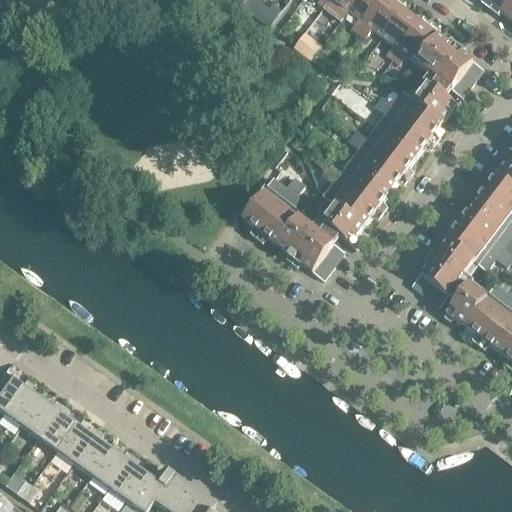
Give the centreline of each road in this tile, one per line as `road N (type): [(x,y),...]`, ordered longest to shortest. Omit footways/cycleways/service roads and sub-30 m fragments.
road 1 (residential): [(237,511),(12,345)]
road 2 (residential): [(354,303),(511,92)]
road 3 (residential): [(503,412),(429,433),(322,357),(324,340)]
road 4 (residential): [(503,412),(354,303)]
road 5 (residential): [(324,340),(217,262)]
